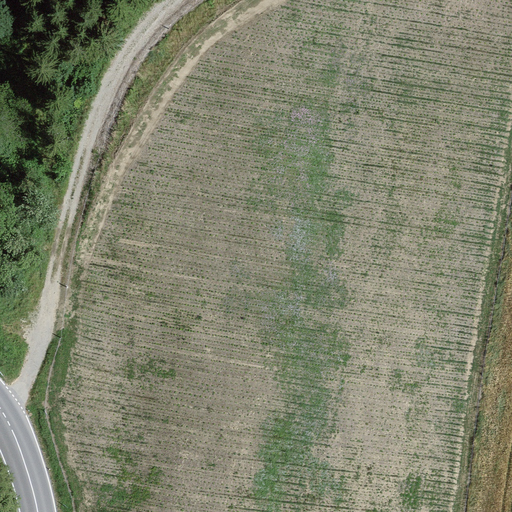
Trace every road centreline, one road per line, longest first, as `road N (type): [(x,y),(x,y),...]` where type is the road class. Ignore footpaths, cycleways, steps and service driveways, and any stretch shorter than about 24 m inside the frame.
road 1 (track): [(371,0),(333,122),(301,354),(302,413),(283,511)]
road 2 (track): [(1,413),(26,390),(41,356),(60,213),(19,0)]
road 3 (track): [(60,213),(98,90),(162,0)]
